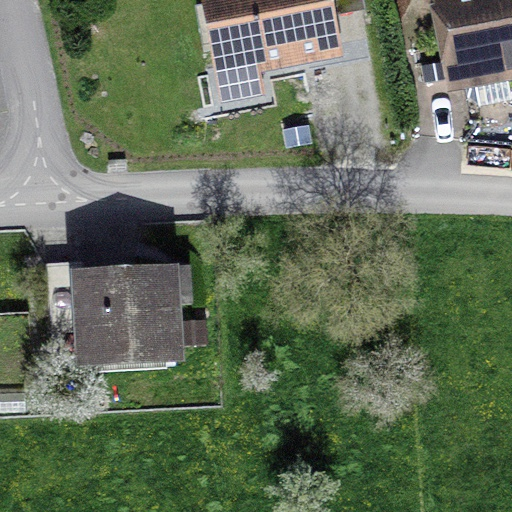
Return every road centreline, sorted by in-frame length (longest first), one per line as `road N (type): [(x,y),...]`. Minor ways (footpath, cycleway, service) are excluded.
road 1 (residential): [(55,205),(351,200),(511,208)]
road 2 (residential): [(55,205),(13,0)]
